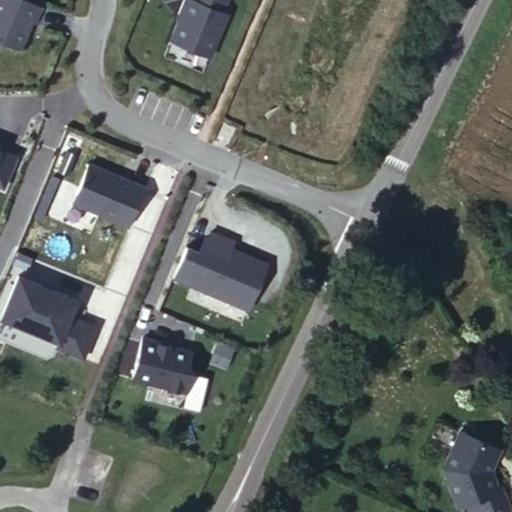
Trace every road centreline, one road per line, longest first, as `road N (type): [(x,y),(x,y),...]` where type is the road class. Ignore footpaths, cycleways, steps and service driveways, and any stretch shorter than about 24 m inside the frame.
road 1 (residential): [(365,222),(191,158),(102,108),(94,74),(104,0)]
road 2 (tertiary): [(226,511),(365,222)]
road 3 (tertiary): [(365,222),(479,0)]
